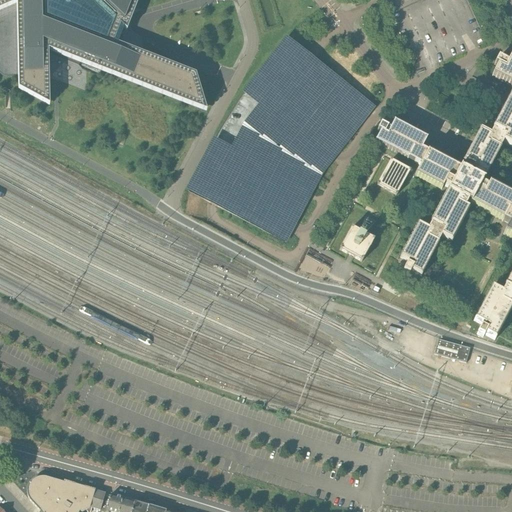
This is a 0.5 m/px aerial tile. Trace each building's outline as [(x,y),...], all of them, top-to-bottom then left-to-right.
[(49,106),(48,51),(206,113),(195,76),(118,45),(121,42),(122,41),(123,40),(123,39),(123,38),(123,37),(122,37),(122,36),(121,36),(124,30),(126,32),(138,0),(0,0),(0,11),(15,5),(18,76),(18,89),(49,106)] [(427,152),(421,149),(427,139),(394,122),(390,129),(381,125),(377,131),(380,133),(375,143),(376,143),(376,142),(420,166),(415,176),(416,176),(441,189),(441,190),(443,186),(449,189),(448,192),(447,191),(447,192),(430,224),(430,223),(430,224),(427,230),(417,225),(400,258),(408,262),(403,271),(409,275),(411,272),(421,277),(438,244),(437,244),(441,238),(451,243),(451,242),(468,211),(464,208),(467,203),(470,204),(470,205),(502,221),(502,222),(503,221),(509,225),(503,235),(504,235),(511,239),(511,271),(504,287),(503,287),(504,288),(501,294),(491,288),(490,289),(491,289),(474,321),(474,320),(473,321),(481,325),(476,335),(483,338),(484,335),(495,340),(511,308),(511,307),(511,305),(511,56),(507,64),(497,59),(494,65),(497,67),(492,76),(511,87),(511,97),(509,96),(489,135),(479,130),(462,162),(462,163),(466,165),(463,171),(460,170),(461,169),(460,168),(460,169),(428,152),(429,152),(428,151),(427,152)] [(396,196),(410,171),(390,161),(377,186),(396,196)] [(362,262),(374,240),(352,228),(339,250),(362,262)] [(438,340),(434,355),(466,364),(470,349),(438,340)] [(79,511),(80,511),(83,511),(86,510),(87,511),(90,511),(92,508),(100,510),(105,494),(95,491),(95,490),(84,487),(82,485),(78,484),(75,484),(64,481),(63,484),(59,483),(60,480),(47,476),(45,476),(43,476),(40,476),(37,477),(35,478),(34,479),(32,480),(31,481),(29,483),(28,485),(27,488),(27,490),(27,492),(27,494),(28,495),(28,497),(29,499),(30,500),(40,511),(43,511),(79,511)] [(105,494),(100,510),(99,511),(118,511),(122,498),(110,495),(105,494)] [(122,498),(118,511),(131,511),(135,502),(122,498)] [(146,511),(148,506),(135,502),(131,511),(146,511)]
